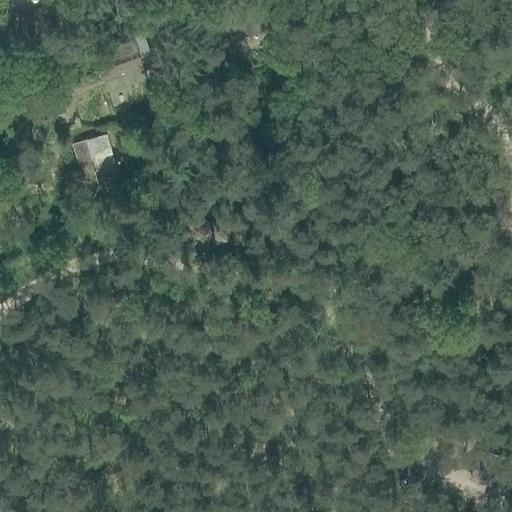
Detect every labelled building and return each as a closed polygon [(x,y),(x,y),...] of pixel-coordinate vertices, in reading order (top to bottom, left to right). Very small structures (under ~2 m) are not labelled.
[(267,20),(263,0),(259,0),(242,3),(221,7),(228,39),(247,35),(264,30),(267,20)] [(102,78),(105,77),(110,91),(151,77),(146,62),(143,63),(134,37),(115,43),(117,47),(102,52),(94,55),(102,78)] [(80,101),(89,122),(111,113),(102,92),(80,101)] [(108,134),(73,144),(85,190),(98,187),(91,158),(113,152),(108,134)] [(224,241),(226,223),(197,220),(196,239),(224,241)] [(502,455),(478,448),(469,478),(502,488),(510,461),(502,455)]
